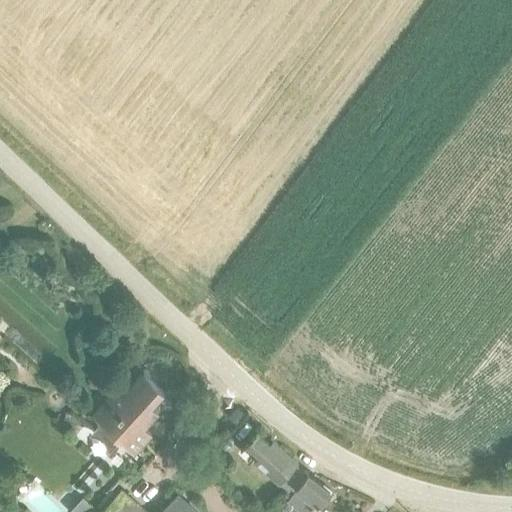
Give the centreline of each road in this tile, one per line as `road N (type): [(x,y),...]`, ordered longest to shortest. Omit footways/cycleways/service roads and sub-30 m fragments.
road 1 (tertiary): [(511,510),(429,502),(328,459),(0,157)]
road 2 (unknown): [(209,511),(171,472),(175,448),(231,376)]
